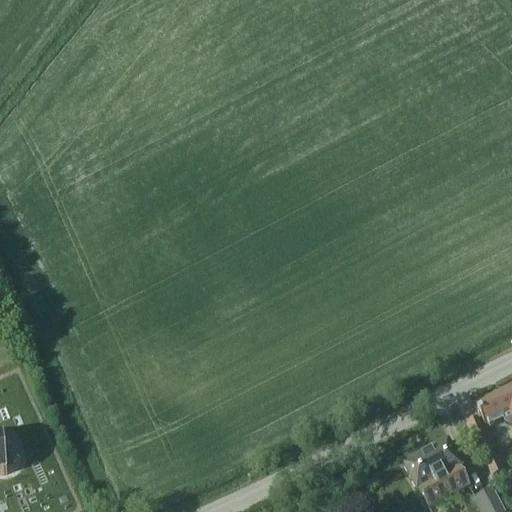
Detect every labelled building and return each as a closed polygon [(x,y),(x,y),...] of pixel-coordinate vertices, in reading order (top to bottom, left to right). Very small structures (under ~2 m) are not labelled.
[(485,428),(502,420),(505,425),(511,427),(511,388),(475,406),(485,428)] [(466,424),(481,455),(491,451),(495,449),(491,439),(487,441),(477,420),(466,424)] [(11,443),(4,440),(0,440),(0,476),(7,476),(14,472),(20,464),(20,454),(17,448),(11,443)] [(460,469),(447,444),(403,468),(417,492),(427,511),(469,488),(459,470),(460,469)] [(503,511),(492,489),(473,499),(480,511),(503,511)]
